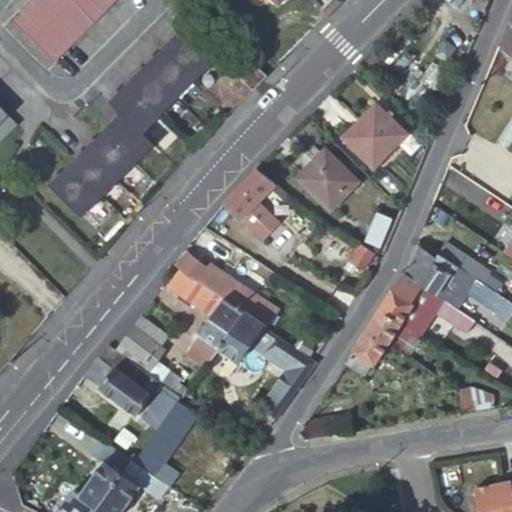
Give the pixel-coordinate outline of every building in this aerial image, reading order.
[(116,0),(28,0),(10,19),(54,62),(116,0)] [(492,0),(475,0),(472,7),(487,13),(492,0)] [(511,23),(509,22),(500,44),(502,49),(511,56),(511,23)] [(181,30),(163,48),(195,79),(214,61),(181,30)] [(163,48),(145,66),(177,98),(195,79),(163,48)] [(266,75),(251,60),(237,74),(253,88),(266,75)] [(128,83),(160,115),(177,98),(145,66),(128,83)] [(110,101),(121,112),(142,133),(160,115),(128,83),(110,101)] [(408,133),(377,103),(343,137),(374,168),(408,133)] [(0,141),(4,138),(18,123),(0,105),(0,141)] [(121,112),(103,130),(104,130),(136,161),(153,144),(142,133),(121,112)] [(103,130),(85,148),(118,179),(136,161),(104,130),(103,130)] [(307,151),(314,158),(321,150),(314,144),(307,151)] [(321,150),(314,158),(296,175),(331,209),(359,180),(325,147),(321,150)] [(85,148),(68,166),(100,197),(118,179),(85,148)] [(50,183),(82,216),(100,197),(68,166),(50,183)] [(275,183),(257,169),(224,202),(263,241),(281,223),(258,201),(275,183)] [(368,241),(376,245),(382,247),(393,220),(379,215),(368,241)] [(420,240),(405,272),(444,298),(457,280),(468,288),(466,291),(470,294),(510,319),(511,314),(511,302),(483,283),(465,271),(439,253),(420,240)] [(446,241),(439,253),(465,271),(483,283),(491,270),(446,241)] [(366,268),(375,254),(361,244),(351,258),(366,268)] [(188,253),(178,266),(179,268),(198,280),(199,279),(207,268),(188,253)] [(207,268),(199,279),(240,307),(251,291),(210,264),(207,268)] [(198,280),(179,268),(168,286),(212,316),(224,298),(212,290),(207,286),(201,282),(198,280)] [(405,272),(381,310),(420,334),(435,312),(469,333),(476,320),(460,309),(444,298),(405,272)] [(468,288),(457,280),(444,298),(460,309),(470,294),(466,291),(468,288)] [(221,346),(246,312),(224,298),(212,316),(187,351),(206,365),(221,346)] [(420,334),(381,310),(373,322),(367,331),(388,342),(408,355),(421,335),(420,334)] [(252,345),(265,325),(246,312),(221,346),(241,360),(252,345)] [(142,315),(116,349),(161,382),(181,396),(183,397),(189,389),(179,382),(154,363),(157,360),(166,349),(160,344),(168,335),(142,315)] [(318,361),(316,359),(265,325),(252,345),(288,370),(305,382),(318,361)] [(388,342),(367,331),(347,362),(366,374),(374,363),(375,363),(388,342)] [(116,349),(108,344),(98,356),(114,367),(100,386),(138,414),(161,382),(116,349)] [(182,378),(157,360),(154,363),(179,382),(182,378)] [(280,414),(305,382),(288,370),(265,403),(280,414)] [(158,429),(177,401),(161,390),(143,418),(158,429)] [(135,462),(156,476),(170,486),(180,472),(166,462),(199,414),(178,400),(177,401),(158,429),(135,462)] [(349,414),(310,419),(300,435),(306,439),(337,434),(352,432),(349,414)] [(103,461),(80,494),(73,489),(63,504),(74,511),(95,511),(135,462),(132,460),(99,436),(89,451),(103,461)] [(160,499),(170,486),(156,476),(135,462),(95,511),(122,511),(142,486),(160,499)] [(511,511),(511,478),(475,485),(480,511),(511,511)]
